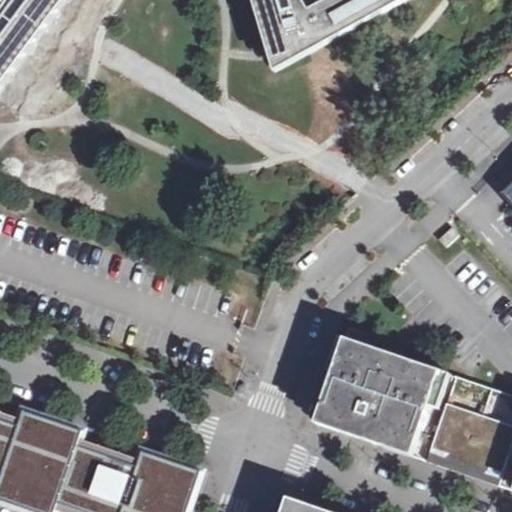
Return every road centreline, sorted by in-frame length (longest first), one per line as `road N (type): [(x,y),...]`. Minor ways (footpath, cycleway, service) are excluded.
road 1 (residential): [(253,450),(307,296),(336,259),(511,95)]
road 2 (residential): [(0,358),(253,450)]
road 3 (residential): [(253,450),(435,511)]
